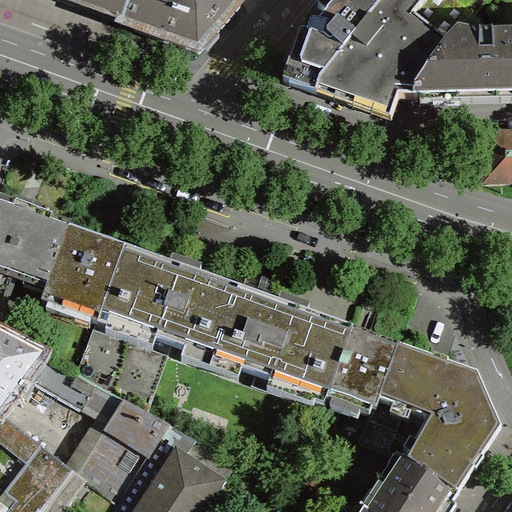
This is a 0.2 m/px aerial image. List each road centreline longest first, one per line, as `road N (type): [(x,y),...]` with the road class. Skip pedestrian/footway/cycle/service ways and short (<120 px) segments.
road 1 (residential): [(0,118),(433,273),(467,302),(511,398)]
road 2 (secondary): [(194,124),(511,232)]
road 3 (secondary): [(0,54),(194,124)]
road 4 (residential): [(194,124),(222,66),(280,0)]
